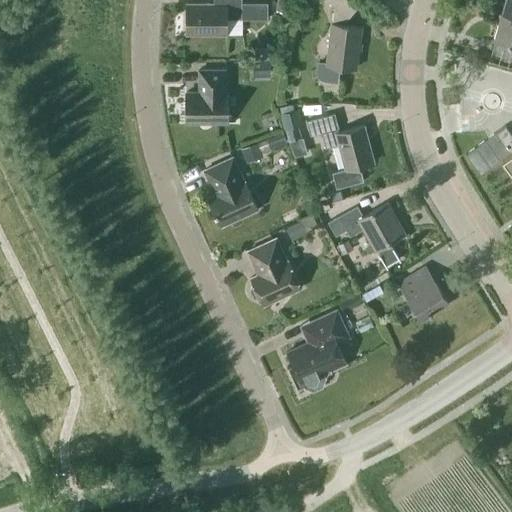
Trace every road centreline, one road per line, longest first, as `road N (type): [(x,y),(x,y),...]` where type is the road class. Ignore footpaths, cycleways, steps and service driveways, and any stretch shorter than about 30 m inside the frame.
road 1 (residential): [(283,451),(155,165),(140,70),(143,0)]
road 2 (residential): [(511,301),(423,158),(411,84),(425,0)]
road 3 (unclassified): [(24,511),(247,474),(283,451)]
road 4 (residential): [(511,346),(369,437),(321,455),(283,451)]
